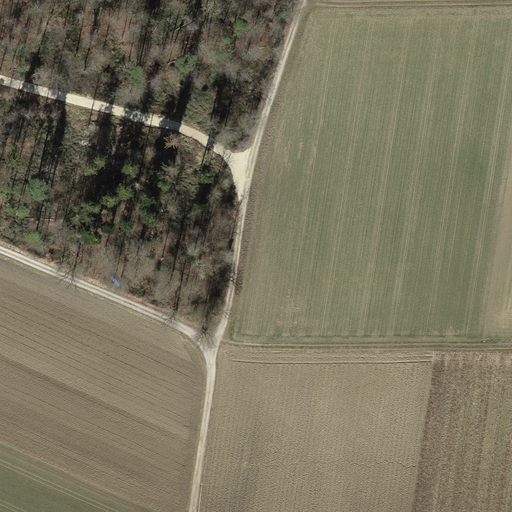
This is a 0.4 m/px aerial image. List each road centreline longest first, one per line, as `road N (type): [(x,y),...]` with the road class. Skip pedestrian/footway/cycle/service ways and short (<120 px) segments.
road 1 (track): [(193,511),(214,344),(0,249)]
road 2 (track): [(302,3),(269,93),(214,344)]
road 3 (track): [(249,173),(169,123),(0,77)]
